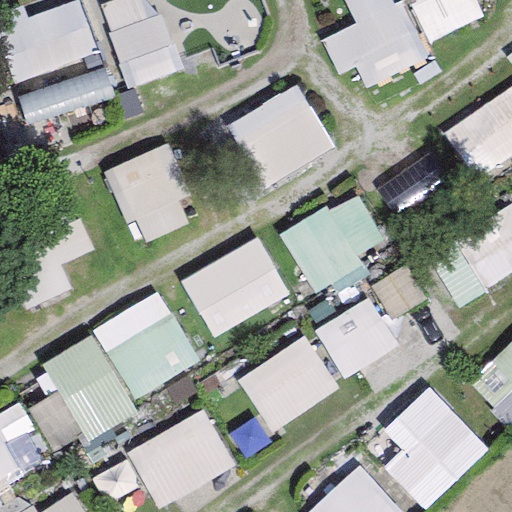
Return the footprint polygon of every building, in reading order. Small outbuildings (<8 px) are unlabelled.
[(173,0),(109,0),(142,87),(198,67),(173,0)] [(345,29),(362,84),(430,62),(410,0),(358,0),(365,23),(345,29)] [(481,0),(422,0),(436,39),(489,20),(481,0)] [(10,23),(24,76),(106,55),(91,1),(10,23)] [(37,120),(124,98),(118,72),(31,93),(37,120)] [(306,81),(237,123),(276,186),(345,144),(306,81)] [(486,180),(511,161),(511,90),(453,132),(486,180)] [(148,245),(210,219),(178,144),(116,170),(148,245)] [(292,233),(323,287),(398,244),(368,190),(292,233)] [(511,211),(437,245),(463,302),(511,279),(511,211)] [(265,259),(212,290),(234,328),(287,296),(265,259)] [(48,357),(66,390),(41,403),(64,446),(213,367),(172,291),(48,357)] [(324,328),(355,377),(408,344),(377,295),(324,328)] [(321,336),(249,370),(276,427),(348,392),(321,336)] [(511,348),(477,377),(511,418),(511,348)] [(435,500),(488,451),(436,393),(382,442),(435,500)] [(136,448),(168,506),(247,462),(215,405),(136,448)] [(0,490),(50,468),(25,413),(0,424),(0,490)] [(367,461),(316,511),(410,511),(414,508),(367,461)] [(97,511),(87,487),(26,511),(97,511)]
